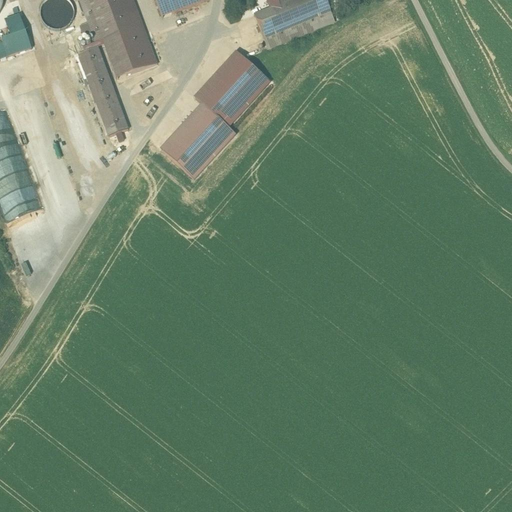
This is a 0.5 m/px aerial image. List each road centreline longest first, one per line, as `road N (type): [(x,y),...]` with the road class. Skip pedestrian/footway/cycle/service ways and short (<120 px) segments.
road 1 (unclassified): [(218,0),(209,37),(183,82),(0,368)]
road 2 (track): [(25,0),(97,214)]
road 3 (unclassified): [(511,171),(485,136),(415,0)]
